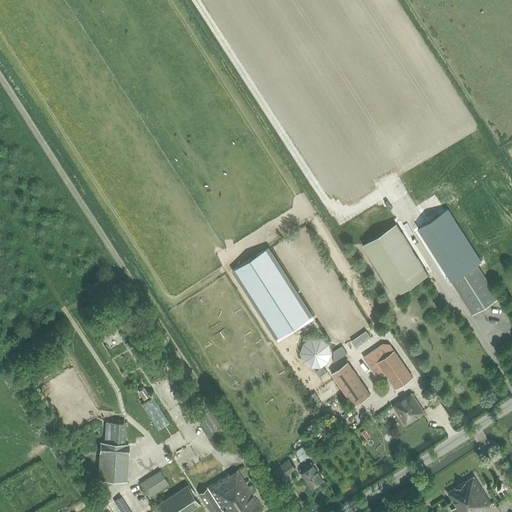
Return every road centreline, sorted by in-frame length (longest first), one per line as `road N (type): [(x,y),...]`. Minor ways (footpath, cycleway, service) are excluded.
road 1 (track): [(0,74),(284,511)]
road 2 (unclassified): [(347,511),(511,408)]
